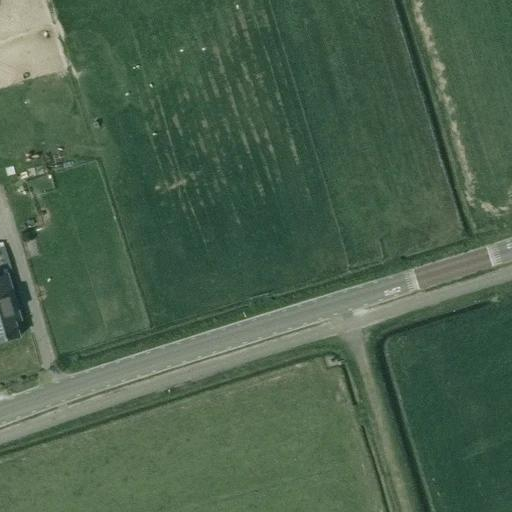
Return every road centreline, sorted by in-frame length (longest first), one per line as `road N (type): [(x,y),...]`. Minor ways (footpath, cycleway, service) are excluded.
road 1 (tertiary): [(511,250),(0,415)]
road 2 (track): [(341,303),(406,511)]
